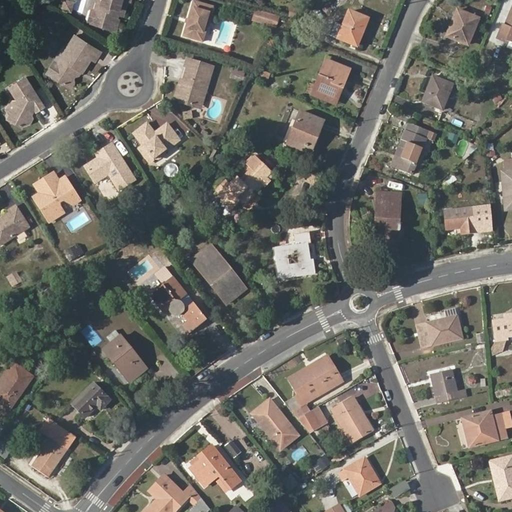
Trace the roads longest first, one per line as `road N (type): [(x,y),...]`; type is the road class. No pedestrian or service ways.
road 1 (residential): [(360,301),(235,368),(85,511)]
road 2 (residential): [(360,301),(340,243),(340,192),(420,0)]
road 3 (residential): [(0,171),(130,84),(159,0)]
road 4 (residential): [(437,495),(360,301)]
road 5 (residential): [(511,260),(360,301)]
